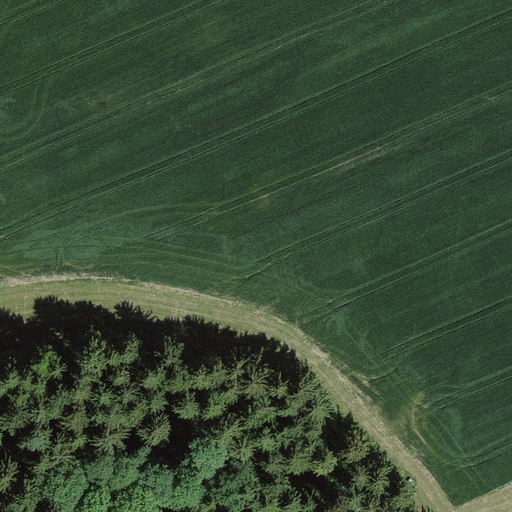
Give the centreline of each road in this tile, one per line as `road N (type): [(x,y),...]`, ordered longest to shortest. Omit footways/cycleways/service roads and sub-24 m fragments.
road 1 (motorway): [(13,511),(327,0)]
road 2 (motorway): [(181,0),(0,295)]
